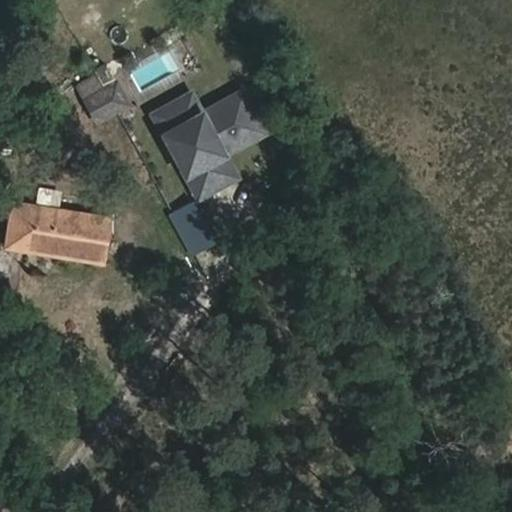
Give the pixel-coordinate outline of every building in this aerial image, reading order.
[(94,127),(133,106),(118,77),(78,99),(94,127)] [(197,106),(159,127),(195,192),(224,176),(210,152),(208,153),(205,148),(216,141),(220,148),(221,147),(261,125),(237,84),(197,106)] [(159,127),(197,106),(186,87),(148,108),(159,127)] [(220,148),(216,141),(205,148),(208,153),(210,152),(224,176),(233,170),(221,147),(220,148)] [(9,248),(28,252),(35,208),(16,204),(9,248)] [(35,208),(28,252),(101,263),(109,218),(35,208)]
